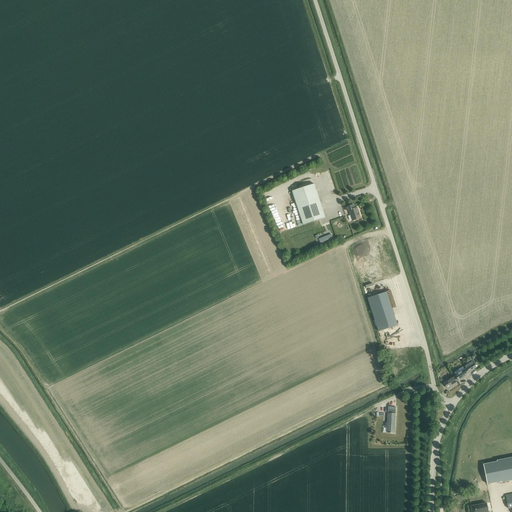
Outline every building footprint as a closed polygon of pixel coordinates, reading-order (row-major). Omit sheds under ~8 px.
[(292,191),(303,225),(325,218),(314,184),(292,191)] [(354,205),(345,208),(347,212),(349,211),(352,221),(361,218),(360,215),(359,215),(357,208),(355,209),(354,205)] [(329,234),(319,238),(320,243),(331,239),(329,234)] [(368,298),(379,332),(397,325),(386,292),(368,298)] [(455,375),(456,376),(459,381),(470,374),(469,372),(476,367),(472,362),(465,366),(466,369),(455,375)] [(454,377),(444,383),(447,388),(457,382),(454,377)] [(388,407),(388,423),(385,423),(385,426),(387,426),(387,432),(395,432),(396,407),(388,407)] [(511,459),(483,465),(487,484),(511,479),(511,459)] [(488,511),(487,503),(471,506),(471,511),(488,511)]
